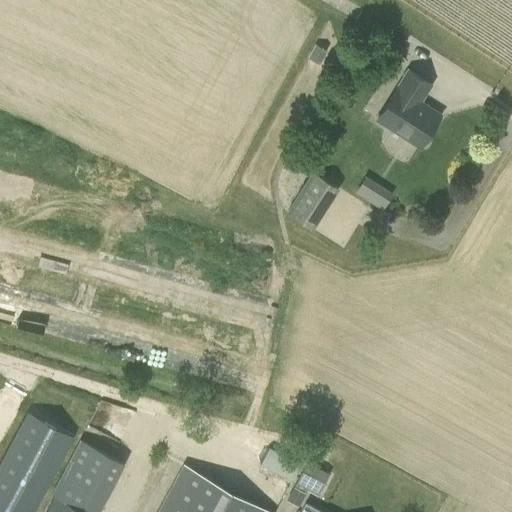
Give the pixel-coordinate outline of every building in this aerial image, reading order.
[(420,147),(440,116),(421,103),(433,84),(408,68),(396,87),(397,88),(377,119),(420,147)] [(286,211),(313,228),(339,188),(312,171),(286,211)] [(356,189),(383,208),(395,192),(368,173),(356,189)] [(0,203),(115,235),(122,207),(3,175),(0,187),(0,203)] [(165,340),(161,363),(191,369),(196,346),(165,340)] [(26,411),(0,461),(0,511),(1,511),(32,511),(74,436),(26,411)] [(54,497),(45,511),(99,511),(124,463),(80,439),(51,494),(54,497)] [(268,445),(261,463),(294,477),(302,460),(268,445)] [(310,459),(298,479),(319,492),(331,471),(310,459)] [(157,511),(270,511),(184,464),(157,511)] [(286,500),(298,506),(305,492),(294,486),(286,500)]
